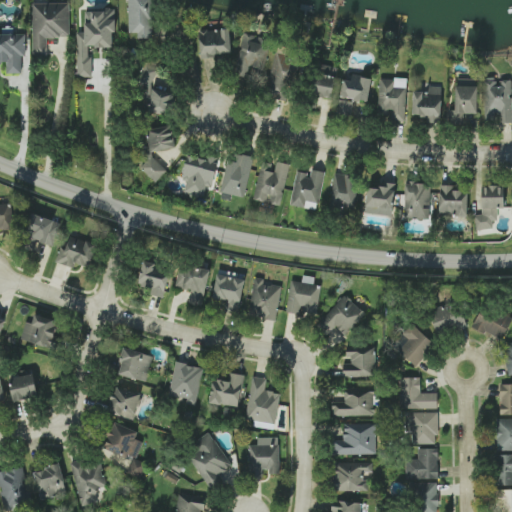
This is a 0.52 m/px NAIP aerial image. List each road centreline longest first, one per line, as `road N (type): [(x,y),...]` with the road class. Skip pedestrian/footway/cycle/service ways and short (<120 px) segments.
road 1 (tertiary): [(0,165),(234,238),(367,258),(511,261)]
road 2 (residential): [(300,357),(200,346),(0,279)]
road 3 (residential): [(210,114),(354,146),(511,153)]
road 4 (residential): [(0,445),(67,434),(134,213)]
road 5 (residential): [(301,511),(300,357)]
road 6 (residential): [(466,511),(467,369)]
